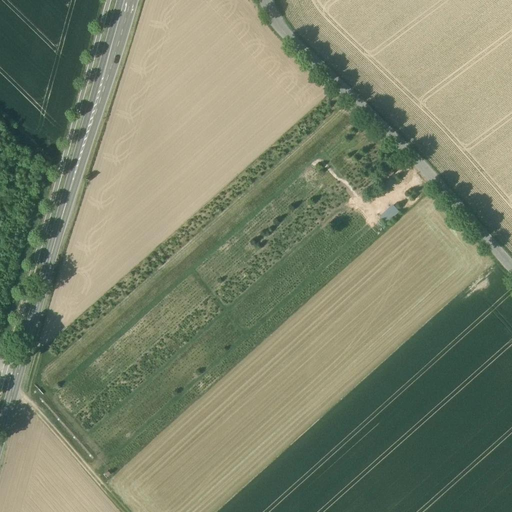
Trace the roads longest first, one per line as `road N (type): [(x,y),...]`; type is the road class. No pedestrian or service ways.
road 1 (secondary): [(0,437),(126,0)]
road 2 (unclassified): [(511,267),(402,142),(284,33),(265,0)]
road 3 (track): [(124,511),(0,368)]
